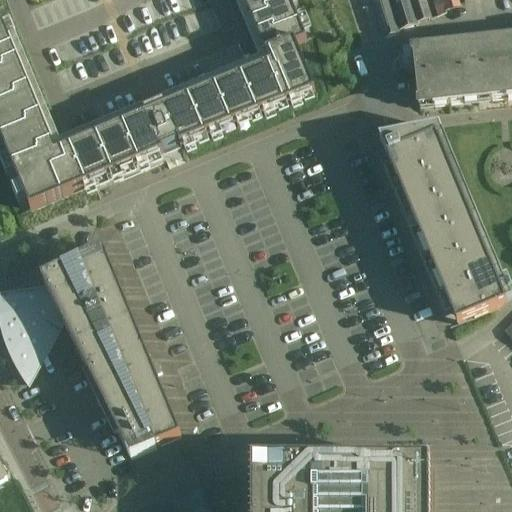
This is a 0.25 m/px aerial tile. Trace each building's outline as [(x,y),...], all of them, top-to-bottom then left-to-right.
[(3,30),(0,30),(0,140),(30,213),(84,191),(163,158),(162,155),(179,148),(180,151),(315,95),(314,92),(295,48),(307,43),(288,0),(242,0),(267,59),(281,54),(285,62),(262,72),(147,120),(65,154),(73,174),(65,178),(56,156),(3,30)] [(370,0),(383,42),(400,36),(399,34),(392,10),(391,9),(388,0),(370,0)] [(408,0),(389,0),(392,10),(410,5),(408,0)] [(445,12),(460,8),(457,0),(441,0),(442,2),(445,12)] [(411,7),(417,26),(430,21),(424,2),(411,7)] [(442,2),(433,5),(436,15),(445,12),(442,2)] [(410,5),(392,10),(399,34),(418,28),(417,26),(411,7),(410,4),(410,5)] [(511,48),(413,60),(419,111),(511,101),(511,48)] [(440,132),(380,143),(381,146),(374,149),(380,162),(386,159),(387,160),(387,161),(381,164),(450,331),(497,311),(510,300),(440,132)] [(131,462),(182,441),(156,379),(162,376),(158,366),(152,369),(103,251),(41,281),(47,293),(0,299),(0,315),(1,321),(6,340),(13,360),(23,378),(29,388),(63,325),(100,400),(96,402),(99,408),(103,406),(131,462)] [(431,511),(432,469),(365,468),(254,468),(253,511),(431,511)]
